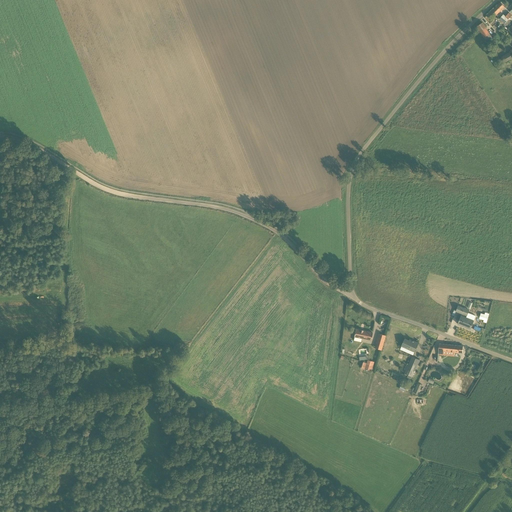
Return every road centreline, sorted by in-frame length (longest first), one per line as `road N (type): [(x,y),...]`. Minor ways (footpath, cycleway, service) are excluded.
road 1 (track): [(335,287),(261,223),(200,204),(127,197),(0,136)]
road 2 (unclassified): [(352,294),(347,196),(355,161),(494,0)]
road 3 (track): [(344,292),(330,421)]
road 4 (unclassified): [(469,344),(366,307),(352,294)]
